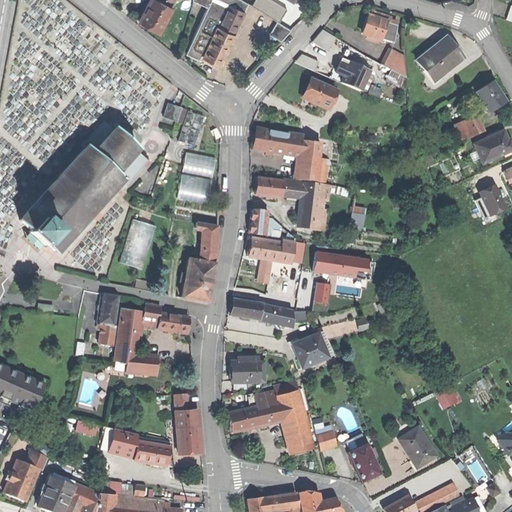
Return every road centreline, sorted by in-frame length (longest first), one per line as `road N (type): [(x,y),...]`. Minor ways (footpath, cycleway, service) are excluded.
road 1 (residential): [(215,312),(232,234),(231,108)]
road 2 (residential): [(90,0),(231,108)]
road 3 (residential): [(217,477),(208,361),(215,312)]
road 4 (residential): [(359,511),(332,487),(255,474),(217,477)]
road 5 (residential): [(68,279),(215,312)]
road 6 (residential): [(231,108),(336,0)]
